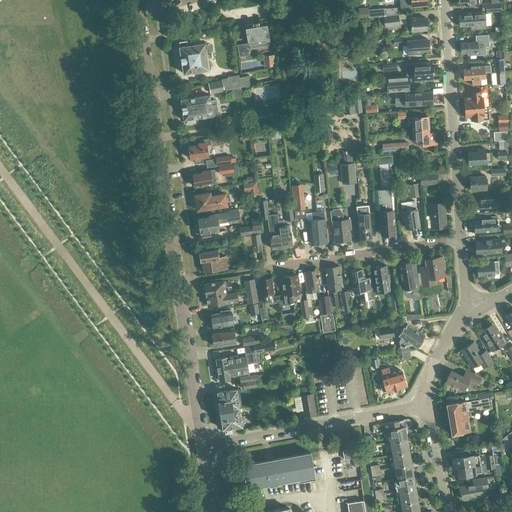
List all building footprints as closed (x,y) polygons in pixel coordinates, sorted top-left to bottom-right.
[(500,4),(483,5),(481,5),(481,12),(486,11),(486,13),(500,12),(500,4)] [(387,16),(386,9),(386,8),(368,10),(369,17),(369,18),(387,16)] [(460,27),(471,27),(471,31),(486,30),(485,13),(466,14),(466,16),(459,17),(460,27)] [(398,16),(384,18),(385,28),(399,26),(398,16)] [(411,20),(406,20),(406,26),(411,26),(411,33),(427,32),(426,19),(418,20),(418,18),(411,19),(411,20)] [(266,23),(246,26),(249,44),(262,42),(262,47),(269,46),(268,41),(269,41),(266,23)] [(412,42),(407,42),(408,50),(413,49),(413,56),(422,55),(422,53),(429,52),(428,40),(412,41),(412,42)] [(187,42),(179,43),(180,48),(184,75),(209,71),(207,53),(211,53),(210,45),(205,46),(205,44),(188,47),(187,42)] [(477,43),(461,44),(462,55),(469,54),(469,56),(478,56),(484,55),(483,46),(477,46),(477,43)] [(273,56),(264,57),(265,67),(274,66),(273,56)] [(498,74),(504,73),(503,60),(495,61),(496,74),(498,74)] [(277,63),(279,80),(288,79),(286,62),(277,63)] [(406,74),(431,72),(431,63),(412,65),(406,65),(406,74)] [(396,64),(382,65),(383,72),(397,71),(396,64)] [(469,70),(463,70),(464,81),(472,80),(472,82),(472,86),(481,86),(480,82),(480,80),(485,80),(485,74),(491,73),(490,67),(471,68),(469,70)] [(431,72),(406,74),(407,77),(387,78),(381,79),(381,86),(387,86),(388,93),(409,92),(408,83),(415,82),(432,81),(431,72)] [(228,79),(222,80),(224,91),(233,89),(241,88),(250,86),(248,77),(239,79),(239,76),(228,78),(228,79)] [(224,91),(222,80),(209,83),(211,94),(224,91)] [(415,94),(410,94),(410,101),(415,100),(415,106),(432,105),(431,92),(414,94),(415,94)] [(465,97),(465,108),(483,107),(483,99),(488,99),(487,93),(469,94),(470,97),(465,97)] [(181,101),(184,120),(183,121),(184,122),(185,121),(186,121),(186,125),(194,124),(193,120),(212,117),(212,118),(213,118),(213,117),(213,116),(213,117),(218,116),(217,106),(216,101),(210,102),(210,97),(210,96),(209,96),(182,100),(181,100),(180,100),(181,101)] [(360,99),(343,101),(344,114),(356,113),(356,112),(362,112),(360,99)] [(483,114),(483,107),(465,108),(466,119),(471,118),(471,121),(489,120),(489,114),(483,114)] [(255,119),(256,128),(273,125),(271,117),(255,119)] [(412,118),(413,130),(429,129),(428,117),(412,118)] [(333,138),(331,127),(323,129),(325,140),(333,138)] [(429,129),(413,130),(407,131),(408,139),(414,139),(414,143),(422,143),(422,146),(436,145),(435,133),(429,134),(429,129)] [(508,132),(495,133),(495,141),(508,141),(508,132)] [(199,145),(189,147),(190,153),(189,154),(189,157),(191,158),(191,160),(195,159),(196,165),(203,163),(203,158),(208,158),(206,146),(223,144),(222,137),(205,140),(205,142),(198,143),(199,145)] [(506,150),(506,152),(497,153),(498,159),(507,158),(510,158),(509,142),(498,143),(499,150),(506,150)] [(394,153),(394,150),(408,150),(408,143),(394,144),(382,145),(382,154),(394,153)] [(478,152),(468,153),(469,165),(485,164),(485,162),(492,162),(491,153),(485,153),(485,149),(478,149),(478,152)] [(217,167),(232,165),(230,156),(215,158),(217,167)] [(373,158),(374,166),(393,164),(392,156),(373,158)] [(356,164),(344,165),(341,165),(343,186),(357,185),(356,164)] [(220,176),(225,175),(234,173),(233,166),(219,168),(220,176)] [(203,173),(193,175),(194,181),(193,182),(193,185),(195,187),(195,188),(212,185),(217,184),(214,170),(203,172),(203,173)] [(323,175),(314,176),(316,192),(325,192),(324,182),(323,175)] [(436,175),(420,176),(421,186),(437,184),(436,175)] [(486,176),(470,177),(471,190),(486,189),(486,176)] [(257,182),(243,183),(244,193),(248,193),(249,198),(258,197),(257,182)] [(292,186),(295,211),(305,209),(302,184),(292,186)] [(418,184),(409,186),(411,198),(420,197),(418,184)] [(376,229),(381,229),(382,236),(387,236),(387,238),(393,236),(393,235),(394,235),(392,211),(396,211),(393,187),(390,187),(390,190),(373,192),(376,229)] [(511,190),(503,191),(504,200),(511,199),(511,190)] [(210,193),(195,196),(197,211),(227,206),(225,195),(211,197),(210,193)] [(490,211),(495,211),(494,199),(490,199),(489,199),(478,200),(478,201),(473,202),(473,206),(472,207),(472,210),(473,211),(474,213),(490,212),(490,211)] [(269,215),(267,200),(259,201),(261,220),(268,219),(267,215),(269,215)] [(294,221),(292,204),(285,205),(287,222),(294,221)] [(403,212),(402,212),(403,221),(405,221),(406,228),(408,228),(409,229),(413,229),(413,227),(419,227),(416,210),(415,210),(414,204),(402,206),(403,212)] [(430,205),(431,220),(428,220),(428,229),(446,228),(444,204),(430,205)] [(343,218),(342,214),(341,213),(341,212),(339,210),(334,211),(332,212),(331,212),(332,223),(333,222),(335,243),(351,241),(349,227),(351,227),(350,220),(342,221),(342,219),(343,218)] [(324,212),(316,213),(319,244),(327,243),(325,219),(324,219),(324,212)] [(210,218),(199,220),(201,233),(202,233),(202,238),(211,236),(210,232),(219,230),(218,224),(231,222),(229,213),(216,215),(209,216),(210,218)] [(319,244),(316,213),(312,213),(313,221),(308,221),(311,245),(319,244)] [(360,222),(358,222),(360,240),(372,239),(370,221),(372,221),(372,215),(359,216),(360,222)] [(268,221),(269,229),(272,250),(282,249),(279,222),(279,219),(268,221)] [(474,231),(475,232),(475,233),(492,232),(492,231),(496,231),(496,225),(498,225),(498,219),(491,220),(491,219),(479,220),(480,221),(474,222),(474,226),(473,227),(474,231)] [(241,236),(264,233),(262,221),(252,222),(253,227),(240,229),(241,236)] [(279,222),(282,249),(293,247),(289,226),(283,227),(283,222),(279,222)] [(511,224),(503,225),(503,235),(511,234),(511,224)] [(251,236),(253,252),(262,251),(260,234),(251,236)] [(500,239),(492,240),(485,241),(485,242),(476,243),(476,248),(475,248),(475,253),(477,253),(477,255),(501,253),(500,239)] [(218,250),(200,253),(201,262),(203,262),(203,265),(204,272),(220,270),(220,269),(228,268),(226,258),(219,259),(218,250)] [(420,267),(421,273),(423,287),(434,285),(433,278),(446,276),(443,257),(426,260),(426,266),(420,267)] [(419,298),(418,293),(416,275),(413,276),(411,263),(406,264),(405,262),(402,263),(401,264),(399,265),(401,272),(398,272),(399,279),(402,279),(402,280),(403,280),(404,286),(411,285),(413,299),(419,298)] [(498,262),(493,262),(486,262),(486,264),(477,265),(478,270),(477,271),(477,275),(478,276),(478,277),(487,277),(487,279),(492,278),(492,276),(494,276),(494,275),(499,275),(498,262)] [(375,268),(374,269),(377,293),(392,290),(389,275),(387,275),(386,266),(380,267),(379,266),(376,267),(375,268)] [(339,267),(326,269),(329,292),(341,290),(340,283),(342,283),(339,267)] [(318,270),(305,273),(308,294),(316,292),(315,285),(320,284),(318,270)] [(371,281),(366,281),(365,279),(364,279),(362,270),(357,271),(356,270),(352,271),(352,272),(350,273),(352,288),(351,290),(358,295),(361,294),(362,302),(368,301),(369,306),(375,305),(371,281)] [(291,277),(290,277),(293,301),(301,300),(298,276),(296,276),(295,275),(292,275),(291,277)] [(293,301),(290,277),(289,277),(288,276),(284,276),(283,278),(281,278),(285,302),(293,301)] [(265,280),(260,280),(262,302),(265,301),(266,305),(275,303),(274,300),(273,294),(274,294),(272,279),(270,279),(269,278),(265,279),(265,280)] [(246,291),(256,289),(254,279),(244,281),(246,291)] [(205,285),(206,297),(227,294),(225,281),(205,285)] [(256,289),(246,291),(248,304),(258,302),(256,289)] [(348,292),(341,293),(344,307),(350,306),(348,292)] [(399,308),(397,292),(390,293),(391,309),(399,308)] [(227,294),(206,297),(208,306),(238,302),(236,293),(227,294)] [(328,297),(321,298),(323,315),(330,314),(328,297)] [(308,300),(300,301),(303,318),(310,318),(308,300)] [(248,306),(250,316),(258,314),(257,304),(248,306)] [(221,314),(211,316),(212,321),(211,323),(210,323),(211,327),(212,327),(213,328),(213,329),(230,326),(233,325),(231,310),(220,312),(221,314)] [(321,319),(325,319),(327,332),(335,331),(333,317),(333,314),(321,316),(321,319)] [(402,322),(411,320),(411,316),(408,316),(406,314),(401,314),(402,322)] [(493,325),(481,333),(492,351),(506,343),(503,337),(501,339),(493,325)] [(379,329),(380,339),(394,337),(392,327),(379,329)] [(406,328),(400,337),(399,340),(400,348),(412,346),(413,345),(417,347),(417,346),(419,346),(421,343),(420,341),(423,336),(411,329),(410,330),(406,328)] [(234,331),(212,335),(214,347),(236,344),(234,331)] [(326,335),(328,346),(336,344),(334,334),(326,335)] [(255,345),(254,338),(243,340),(244,347),(255,345)] [(254,345),(255,353),(276,349),(275,342),(254,345)] [(473,343),(462,351),(472,368),(480,363),(483,368),(493,362),(486,351),(480,355),(473,343)] [(410,352),(400,354),(401,360),(411,358),(410,352)] [(217,368),(218,370),(248,366),(247,357),(238,358),(238,356),(230,357),(230,360),(227,360),(227,358),(226,358),(217,360),(217,359),(216,360),(218,368),(217,368)] [(248,366),(218,370),(218,373),(219,373),(220,382),(221,382),(221,381),(229,380),(230,380),(230,377),(249,374),(248,366)] [(391,374),(390,369),(389,368),(381,371),(383,376),(382,377),(384,385),(381,386),(383,392),(387,391),(387,392),(394,390),(399,389),(406,387),(402,371),(391,374)] [(466,371),(463,377),(451,371),(445,383),(464,392),(469,380),(472,381),(479,384),(482,378),(466,371)] [(240,384),(242,384),(258,381),(257,375),(239,378),(240,384)] [(258,381),(242,384),(243,390),(259,387),(258,381)] [(219,407),(239,404),(237,390),(217,393),(217,394),(219,407)] [(490,408),(489,401),(493,400),(492,393),(477,395),(478,400),(466,403),(465,402),(457,403),(456,403),(448,405),(447,405),(447,406),(449,414),(448,414),(448,419),(449,419),(452,434),(452,435),(453,435),(462,433),(462,434),(462,433),(470,432),(471,432),(469,421),(467,412),(490,408)] [(313,395),(301,397),(304,417),(316,414),(313,395)] [(232,429),(234,428),(243,427),(239,404),(219,407),(223,429),(223,430),(225,430),(225,434),(232,433),(233,433),(232,429)] [(389,431),(389,433),(391,443),(408,440),(406,428),(400,428),(399,422),(381,425),(382,432),(389,431)] [(365,437),(367,447),(376,446),(375,441),(372,441),(371,436),(365,437)] [(410,452),(408,440),(391,443),(393,455),(410,452)] [(358,449),(343,451),(344,460),(359,458),(359,457),(358,449)] [(412,465),(410,452),(393,455),(395,468),(412,465)] [(311,453),(273,460),(266,462),(243,466),(248,489),(270,485),(270,486),(278,484),(278,483),(300,479),(315,476),(313,467),(312,462),(311,453)] [(494,465),(499,464),(498,455),(493,456),(493,455),(485,457),(486,465),(486,466),(494,465)] [(453,459),(454,470),(480,466),(479,456),(472,457),(472,456),(466,457),(465,456),(461,456),(460,458),(453,459)] [(412,465),(395,468),(397,480),(414,477),(412,465)] [(487,470),(492,469),(495,469),(494,465),(486,466),(486,465),(480,466),(454,470),(454,471),(453,472),(454,476),(455,477),(455,478),(475,475),(475,474),(481,473),(487,472),(487,470)] [(416,478),(414,477),(397,480),(399,492),(416,489),(415,484),(417,482),(416,478)] [(486,478),(473,481),(474,486),(459,488),(461,500),(471,498),(471,501),(477,501),(476,498),(483,496),(482,491),(489,490),(486,478)] [(416,489),(399,492),(401,505),(418,502),(416,489)] [(348,511),(365,511),(364,501),(347,503),(348,511)] [(420,511),(418,502),(401,505),(402,511),(420,511)]
